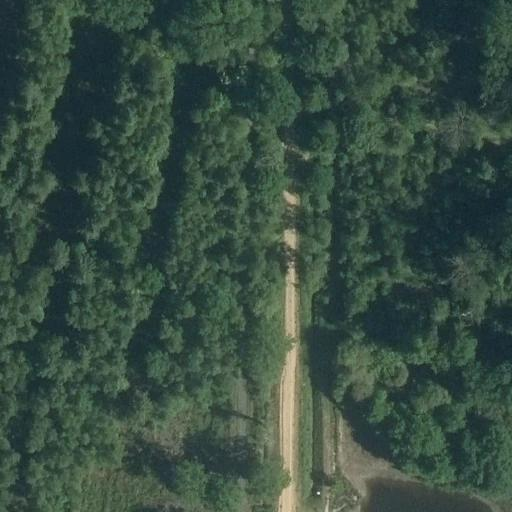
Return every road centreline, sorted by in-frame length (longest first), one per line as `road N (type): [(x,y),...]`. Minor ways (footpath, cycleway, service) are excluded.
road 1 (track): [(286,89),(282,511)]
road 2 (track): [(286,89),(511,134)]
